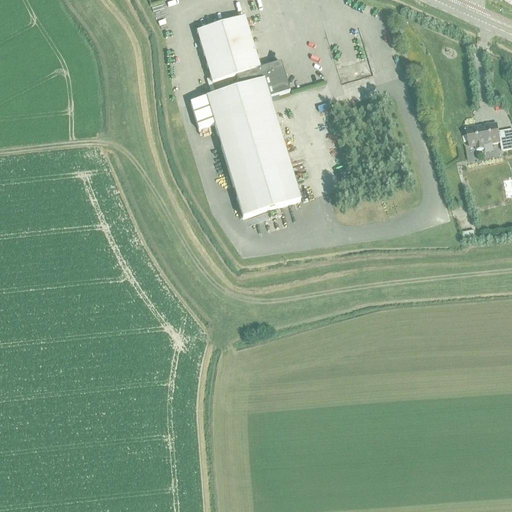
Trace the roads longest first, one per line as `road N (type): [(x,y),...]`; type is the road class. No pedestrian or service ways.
road 1 (track): [(0,155),(97,144),(122,151),(201,273),(235,299),(277,301),(511,270)]
road 2 (track): [(82,0),(113,61),(122,151)]
